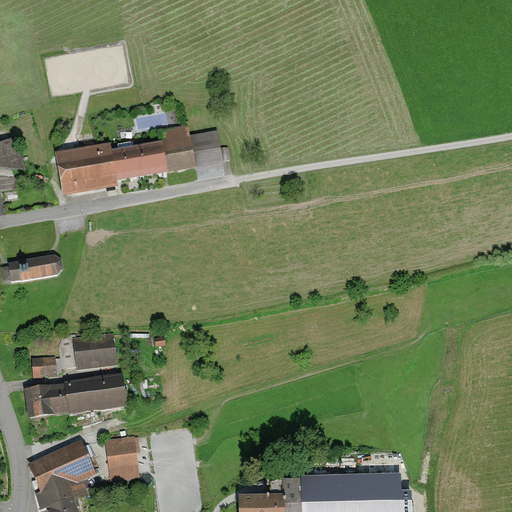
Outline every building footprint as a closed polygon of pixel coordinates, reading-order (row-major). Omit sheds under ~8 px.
[(61,156),(69,197),(229,165),(221,125),(61,156)] [(23,170),(13,143),(0,147),(0,190),(16,188),(16,170),(23,170)] [(10,267),(1,269),(3,283),(12,282),(12,284),(58,277),(64,270),(63,262),(56,257),(10,264),(10,267)] [(61,348),(64,368),(115,362),(112,342),(76,346),(75,335),(64,336),(61,348)] [(61,373),(60,360),(33,362),(34,378),(56,376),(61,373)] [(121,380),(27,394),(30,418),(69,412),(72,433),(103,422),(102,415),(126,410),(121,380)] [(132,440),(108,443),(113,480),(137,477),(132,440)] [(81,449),(33,471),(43,495),(48,511),(76,511),(76,510),(79,509),(77,500),(86,498),(84,491),(90,488),(85,478),(80,480),(79,478),(92,472),(81,449)] [(284,500),(240,500),(240,511),(365,511),(365,480),(281,481),(273,485),(273,497),(284,496),(284,500)] [(395,483),(383,484),(385,511),(416,511),(415,486),(395,488),(395,483)]
